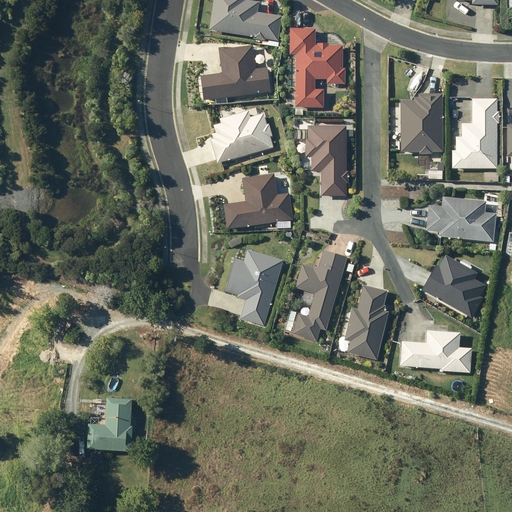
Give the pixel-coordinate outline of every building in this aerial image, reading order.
[(275,16),(257,13),(255,12),(256,3),(242,1),(242,0),(210,0),(206,31),(250,38),(250,40),(263,42),(263,41),(276,43),(280,16),(275,16)] [(315,29),(286,28),(285,54),(293,54),(291,107),(321,109),(322,89),(312,88),(313,80),(324,81),(324,85),(343,86),(344,66),(340,66),(341,45),(315,44),(315,29)] [(268,92),(265,68),(253,70),(249,45),(216,50),(219,75),(197,78),(201,101),(268,92)] [(438,152),(440,94),(416,94),(416,97),(411,97),(410,100),(399,100),(398,153),(416,153),(416,155),(431,155),(431,152),(438,152)] [(468,169),(494,170),(496,124),(497,124),(497,112),(495,112),(495,99),(470,98),(469,123),(459,123),(459,137),(454,137),(453,151),(450,151),(449,169),(468,169)] [(218,123),(209,126),(211,134),(208,135),(209,141),(207,141),(213,163),(271,148),(262,114),(248,118),(246,112),(217,120),(218,123)] [(511,124),(504,124),(502,156),(511,156),(511,124)] [(344,198),(346,126),(304,125),(303,139),(301,139),(300,156),(308,157),(307,171),(319,171),(318,197),(344,198)] [(442,171),(427,170),(427,179),(442,180),(442,171)] [(270,174),(239,179),(243,201),(220,205),(224,230),(291,219),(287,193),(273,195),(270,174)] [(468,241),(487,242),(490,242),(491,213),(483,213),(484,200),(439,197),(438,206),(424,206),(423,232),(437,232),(437,237),(451,237),(451,239),(468,239),(468,241)] [(281,260),(243,250),(240,262),(230,259),(221,292),(235,295),(234,299),(243,301),(238,320),(263,327),(281,260)] [(324,331),(344,257),(320,251),(315,268),(298,264),(291,288),(311,294),(305,316),(290,312),(288,319),(294,321),(290,335),(315,341),(318,329),(324,331)] [(476,274),(443,255),(437,266),(433,264),(419,290),(471,319),(482,298),(478,295),(483,286),(473,280),(476,274)] [(347,342),(345,354),(376,360),(385,313),(380,312),(384,291),(360,286),(355,309),(349,308),(342,341),(347,342)] [(448,372),(468,373),(469,349),(456,348),(457,333),(446,333),(446,330),(438,329),(438,331),(424,331),(423,342),(417,342),(417,341),(406,341),(405,342),(399,342),(397,368),(415,369),(415,367),(428,368),(428,369),(438,369),(438,375),(448,375),(448,372)] [(85,447),(130,451),(132,425),(129,425),(131,398),(106,397),(104,424),(87,422),(85,447)]
